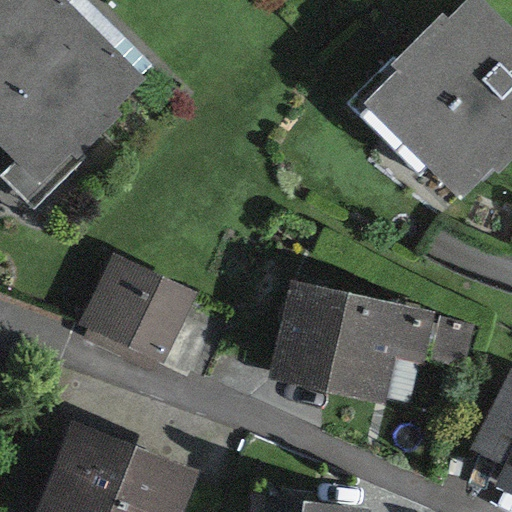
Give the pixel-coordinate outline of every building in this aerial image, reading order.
[(155,74),(79,0),(4,0),(0,4),(0,144),(44,187),(155,74)] [(511,29),(482,0),(468,0),(363,105),(458,200),(493,171),(499,176),(511,163),(511,29)] [(199,292),(113,254),(78,324),(164,364),(199,292)] [(434,313),(289,282),(268,382),(386,406),(398,360),(424,368),(434,313)] [(477,324),(440,316),(431,362),(466,371),(477,324)] [(511,369),(472,451),(506,469),(496,489),(511,497),(511,369)] [(185,511),(200,473),(73,423),(37,511),(185,511)] [(371,511),(251,494),(248,511),(371,511)]
